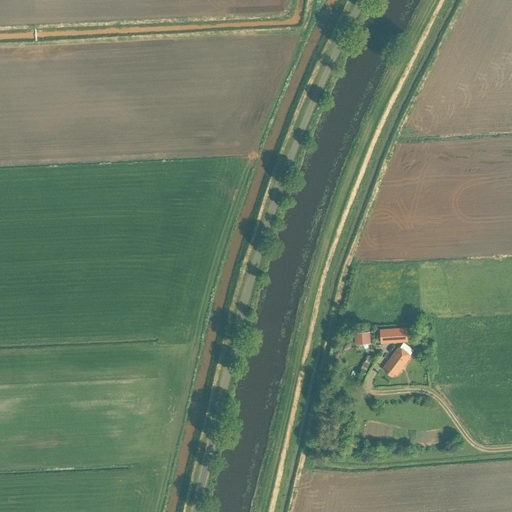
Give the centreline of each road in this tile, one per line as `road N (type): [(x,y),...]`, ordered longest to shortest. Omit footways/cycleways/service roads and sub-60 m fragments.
road 1 (track): [(431,0),(322,247),(258,511)]
road 2 (unclassified): [(196,511),(272,203),(364,0)]
road 3 (track): [(511,449),(472,445),(441,402),(423,392),(368,391)]
